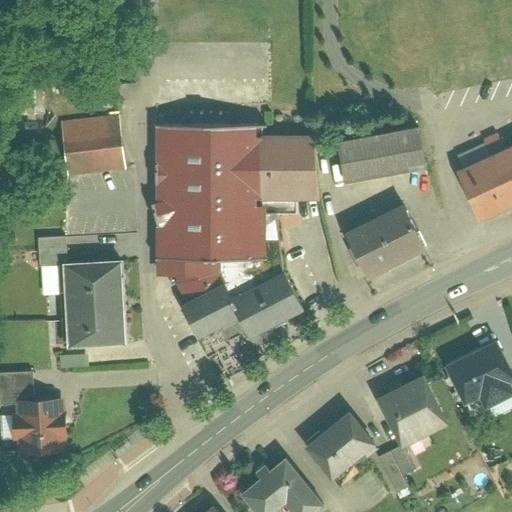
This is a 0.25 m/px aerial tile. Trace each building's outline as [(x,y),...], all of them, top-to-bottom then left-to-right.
[(13,88),(14,113),(43,112),(43,88),(13,88)] [(232,249),(234,189),(278,188),(299,188),(294,124),(236,124),(236,116),(143,113),(141,166),(140,236),(139,259),(178,260),(179,247),(201,248),(231,249),(232,249)] [(68,174),(125,166),(118,114),(61,122),(68,174)] [(419,126),(337,139),(343,180),(425,167),(419,126)] [(511,198),(511,136),(459,161),(483,212),(511,198)] [(279,203),(278,188),(234,189),(232,249),(231,249),(201,248),(200,260),(206,274),(213,288),(224,283),(277,260),(258,203),(279,203)] [(422,247),(399,198),(332,230),(355,279),(422,247)] [(59,254),(61,296),(121,293),(118,251),(59,254)] [(181,330),(198,337),(223,381),(239,370),(253,362),(315,327),(277,260),(224,283),(213,288),(206,274),(163,296),(181,330)] [(61,296),(64,338),(123,335),(121,293),(61,296)] [(509,372),(490,331),(450,350),(468,390),(509,372)] [(86,350),(59,352),(60,363),(86,362),(86,350)] [(30,367),(0,368),(0,395),(32,394),(30,367)] [(382,393),(407,442),(454,419),(430,370),(382,393)] [(60,451),(58,394),(15,395),(17,452),(60,451)] [(355,407),(311,443),(337,475),(371,448),(373,451),(384,443),(355,407)] [(419,466),(407,442),(395,448),(407,472),(419,466)] [(407,472),(395,448),(383,454),(401,489),(413,483),(407,472)] [(267,474),(247,490),(265,511),(275,511),(290,500),(299,511),(315,511),(330,500),(291,454),(276,466),(271,460),(262,468),(267,474)] [(226,511),(218,501),(205,511),(226,511)]
